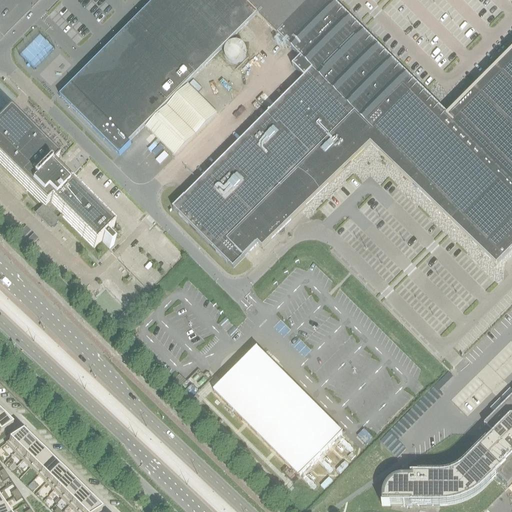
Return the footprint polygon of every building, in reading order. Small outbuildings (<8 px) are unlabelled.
[(312,0),(156,0),(75,81),(71,86),(60,97),(60,98),(61,97),(119,156),(119,157),(131,145),(129,143),(146,126),(147,127),(145,129),(174,158),(196,136),(217,115),(188,86),(187,85),(256,16),(257,15),(277,35),(312,0)] [(417,89),(335,7),(327,0),(312,0),(277,35),(300,58),(292,66),(305,78),(185,198),(184,198),(173,210),(233,270),(258,245),(263,250),(278,235),(281,232),(284,229),(348,167),(370,146),(380,155),(380,154),(383,157),(387,161),(388,162),(390,164),(394,167),(393,168),(485,257),(496,267),(511,250),(511,53),(447,119),(441,113),(436,108),(434,106),(417,89)] [(233,65),(234,65),(235,65),(236,65),(238,65),(239,65),(240,64),(241,63),(242,63),(243,62),(244,61),(245,60),(245,59),(246,57),(246,56),(247,55),(247,54),(247,52),(246,51),(246,50),(245,48),(245,47),(244,46),(243,46),(242,45),(241,44),(240,43),(239,43),(238,43),(237,42),(235,42),(234,42),(233,43),(232,43),(230,43),(229,44),(228,45),(227,45),(226,46),(226,47),(225,49),(224,50),(224,51),(224,52),(224,53),(224,55),(224,56),(224,57),(225,58),(225,59),(226,61),(227,62),(228,63),(229,63),(230,64),(231,64),(233,65)] [(113,245),(107,239),(105,237),(113,229),(69,186),(69,187),(67,185),(68,185),(52,168),(57,163),(9,114),(0,122),(0,164),(32,197),(51,216),(55,211),(93,249),(101,242),(109,249),(113,246),(113,245)] [(214,393),(299,478),(300,478),(342,435),(257,350),(256,350),(214,392),(214,393)] [(187,383),(179,376),(172,384),(179,391),(187,383)] [(511,397),(505,405),(484,426),(494,436),(464,466),(462,468),(461,469),(459,470),(457,471),(455,472),(453,473),(451,474),(449,475),(446,475),(444,476),(442,476),(440,476),(410,476),(410,479),(407,479),(405,479),(404,479),(402,479),(400,479),(398,480),(396,480),(395,481),(393,482),(391,483),(390,484),(388,485),(387,487),(386,488),(385,490),(384,491),(384,493),(383,495),(383,497),(382,498),(382,500),(382,507),(440,507),(447,506),(454,505),(461,503),(468,500),(474,497),(480,492),(486,487),(493,480),(505,492),(511,484),(511,397)] [(2,417),(0,418),(0,434),(12,427),(2,417)] [(22,434),(5,445),(14,454),(28,440),(22,434)] [(28,440),(14,454),(22,462),(36,448),(28,440)] [(36,448),(22,462),(30,469),(44,455),(36,448)] [(44,455),(30,469),(37,477),(51,463),(44,455)] [(51,463),(37,477),(45,485),(59,471),(51,463)] [(59,471),(45,485),(53,492),(67,478),(59,471)] [(67,478),(53,492),(60,500),(74,486),(67,478)] [(74,486),(60,500),(68,507),(82,493),(74,486)] [(82,493),(68,507),(72,511),(78,511),(90,501),(82,493)] [(100,511),(90,501),(78,511),(100,511)]
